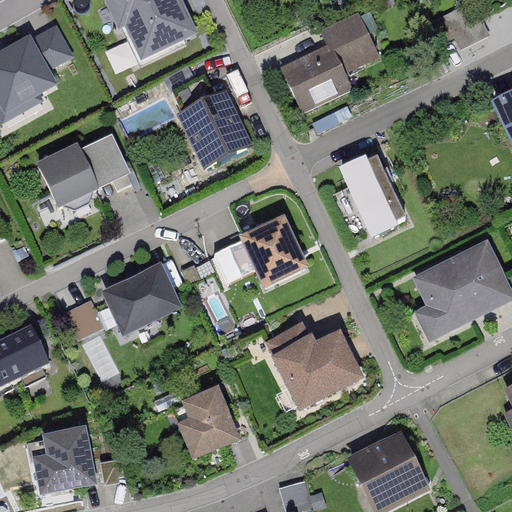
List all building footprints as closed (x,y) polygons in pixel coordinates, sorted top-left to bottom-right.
[(175,0),(110,0),(108,1),(122,30),(128,27),(144,61),(193,37),(175,0)] [(448,19),(435,25),(445,45),(456,39),(462,52),(490,38),(483,23),(457,36),(448,19)] [(331,52),(285,74),(303,113),(351,91),(343,74),(378,58),(361,20),(324,37),(331,52)] [(57,33),(0,64),(0,97),(8,112),(52,87),(44,74),(72,59),(57,33)] [(186,119),(184,120),(208,170),(249,150),(225,100),(218,104),(206,79),(174,94),(186,119)] [(511,102),(501,108),(511,128),(511,102)] [(78,151),(40,169),(60,211),(115,185),(119,194),(134,187),(113,142),(81,158),(78,151)] [(377,160),(344,176),(374,240),(408,225),(377,160)] [(285,225),(215,259),(229,287),(258,273),(266,290),(307,270),(285,225)] [(511,299),(487,251),(420,285),(444,333),(511,299)] [(203,281),(196,267),(182,274),(189,287),(203,281)] [(161,275),(108,300),(126,337),(179,312),(161,275)] [(92,304),(66,316),(80,344),(106,332),(92,304)] [(65,352),(54,328),(38,335),(49,359),(65,352)] [(303,330),(270,346),(302,410),(360,380),(340,342),(315,354),(303,330)] [(33,332),(0,348),(0,397),(52,372),(33,332)] [(173,414),(193,466),(241,447),(220,396),(173,414)] [(49,443),(52,463),(39,466),(45,495),(94,485),(84,436),(49,443)] [(402,442),(353,467),(367,495),(376,490),(387,511),(427,491),(402,442)] [(306,483),(280,491),(286,511),(304,511),(313,509),(306,483)]
